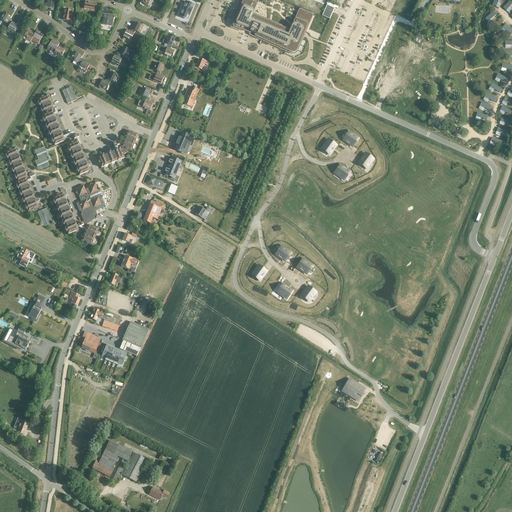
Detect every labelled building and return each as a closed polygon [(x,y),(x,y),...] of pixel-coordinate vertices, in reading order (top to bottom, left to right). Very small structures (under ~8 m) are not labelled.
[(53,8),(54,0),(51,0),(50,0),(47,0),(47,3),(45,3),(45,7),(53,8)] [(196,1),(193,0),(190,0),(189,5),(188,5),(189,2),(183,0),(182,0),(179,8),(181,9),(178,17),(179,17),(178,19),(185,22),(185,20),(186,21),(189,14),(190,14),(196,1)] [(230,26),(230,27),(231,27),(231,28),(233,28),(241,31),(242,31),(243,31),(244,31),(244,30),(249,32),(249,33),(249,34),(249,35),(250,35),(262,40),(269,44),(291,54),(292,54),(293,54),(294,54),(295,54),(295,53),(296,53),(296,52),(297,52),(302,40),(302,39),(302,38),(302,37),(301,37),(303,31),(304,32),(305,32),(305,31),(306,31),(306,30),(306,29),(307,29),(313,15),(311,14),(311,12),(300,8),(300,10),(299,9),(297,15),(298,15),(296,19),(299,21),(298,24),(295,23),(293,27),(294,28),(292,33),(267,22),(267,23),(251,16),(250,15),(252,12),(254,7),(256,0),(241,0),(240,4),(242,5),(241,8),(240,8),(239,8),(239,9),(238,9),(231,23),(230,24),(230,25),(230,26)] [(511,1),(510,0),(503,8),(506,11),(511,4),(511,1)] [(94,10),(95,4),(95,3),(86,1),(86,5),(85,5),(84,9),(88,10),(88,8),(94,10)] [(64,9),(62,17),(62,20),(70,22),(72,11),(64,9)] [(0,20),(8,24),(10,21),(9,20),(11,17),(4,13),(3,12),(1,16),(2,17),(1,18),(2,18),(0,20)] [(494,12),(485,19),(488,22),(496,15),(494,12)] [(103,18),(102,25),(112,27),(114,17),(111,17),(111,16),(105,14),(104,18),(103,18)] [(10,25),(8,28),(6,31),(13,35),(19,26),(10,21),(8,24),(10,25)] [(135,22),(131,31),(134,32),(135,31),(142,34),(145,27),(143,26),(135,22)] [(88,34),(89,25),(86,24),(86,26),(82,25),(81,29),(80,29),(79,33),(88,34)] [(511,30),(505,25),(503,28),(511,35),(511,33),(511,30)] [(420,28),(414,41),(420,44),(422,40),(422,41),(423,40),(424,39),(424,38),(423,38),(424,35),(421,33),(423,29),(420,28)] [(31,40),(33,37),(35,33),(28,30),(24,36),(27,38),(25,40),(30,43),(31,40)] [(126,30),(123,37),(130,41),(134,32),(131,31),(130,32),(126,30)] [(35,33),(33,37),(31,40),(38,44),(43,35),(36,31),(35,33)] [(167,48),(167,47),(171,48),(174,39),(168,36),(166,40),(163,40),(162,43),(165,44),(164,47),(167,48)] [(58,46),(59,44),(52,40),(47,49),(54,53),(58,46)] [(65,50),(58,46),(54,53),(53,54),(59,57),(60,56),(61,57),(65,50)] [(123,47),(119,56),(122,57),(123,56),(129,59),(131,56),(128,54),(130,50),(123,47)] [(167,47),(167,48),(164,55),(171,58),(174,51),(170,49),(171,48),(167,47)] [(81,56),(75,53),(73,52),(70,57),(72,58),(71,60),(79,64),(81,61),(79,60),(81,56)] [(122,57),(119,56),(118,57),(114,55),(111,62),(118,65),(122,57)] [(209,63),(206,62),(199,59),(198,61),(197,60),(194,68),(199,70),(199,69),(201,70),(204,64),(208,66),(209,63)] [(81,61),(79,64),(80,65),(77,71),(80,72),(81,70),(85,72),(89,66),(81,61)] [(157,63),(154,70),(157,72),(156,73),(160,74),(164,65),(157,63)] [(111,72),(107,81),(110,82),(111,81),(114,82),(118,75),(112,73),(113,71),(111,69),(109,72),(111,72)] [(150,74),(148,79),(153,81),(161,84),(163,77),(159,76),(160,74),(156,73),(155,76),(150,74)] [(498,74),(496,78),(506,83),(508,79),(498,74)] [(110,82),(107,81),(106,82),(102,80),(99,87),(106,90),(107,91),(109,87),(108,86),(110,82)] [(492,84),(490,87),(499,93),(501,89),(492,84)] [(188,89),(182,104),(193,108),(200,90),(191,86),(190,90),(188,89)] [(71,87),(62,91),(67,104),(76,100),(71,87)] [(146,98),(146,99),(149,101),(151,96),(152,96),(152,94),(153,92),(143,88),(140,95),(146,98)] [(486,94),(484,97),(494,102),(496,99),(486,94)] [(40,106),(41,107),(50,103),(46,95),(37,99),(38,101),(38,103),(38,105),(40,106)] [(511,101),(505,97),(503,101),(511,106),(511,101)] [(146,99),(144,103),(139,101),(137,106),(150,111),(153,104),(148,102),(149,101),(146,99)] [(53,111),(50,103),(41,107),(41,108),(40,110),(41,112),(43,113),(44,115),(53,111)] [(481,103),(480,106),(490,111),(492,107),(481,103)] [(511,111),(502,107),(500,110),(510,115),(511,111)] [(53,111),(44,115),(42,115),(43,118),(42,119),(43,121),(45,122),(45,123),(54,120),(51,112),(53,111)] [(502,118),(500,121),(510,126),(511,122),(502,118)] [(48,129),(48,130),(57,127),(54,120),(45,123),(46,125),(45,126),(46,128),(48,129)] [(51,136),(51,137),(60,133),(57,127),(48,130),(49,131),(48,133),(49,135),(51,136)] [(125,139),(134,143),(135,142),(137,141),(137,139),(137,137),(138,135),(129,131),(125,139)] [(63,141),(60,133),(51,137),(52,138),(51,140),(52,142),(53,143),(54,145),(63,141)] [(177,145),(175,149),(181,152),(183,153),(187,144),(191,145),(194,138),(188,136),(182,133),(180,138),(179,137),(176,145),(177,145)] [(348,133),(344,139),(353,146),(358,140),(348,133)] [(134,144),(134,143),(125,139),(122,149),(126,153),(128,150),(131,151),(132,149),(134,148),(135,146),(134,144)] [(329,140),(322,150),(328,154),(335,145),(329,140)] [(70,152),(70,153),(79,150),(76,142),(67,145),(68,148),(67,149),(68,151),(70,152)] [(44,147),(34,151),(38,160),(35,161),(39,170),(49,166),(46,157),(48,156),(44,147)] [(8,160),(17,156),(14,148),(5,152),(6,154),(5,156),(6,158),(8,159),(8,160)] [(126,153),(122,149),(112,153),(116,162),(117,161),(119,162),(121,161),(122,159),(124,158),(122,155),(126,153)] [(73,159),(73,160),(82,156),(79,150),(70,153),(71,154),(70,156),(71,158),(73,159)] [(115,162),(116,162),(112,153),(105,155),(109,164),(110,164),(112,165),(114,164),(115,162)] [(364,157),(359,163),(365,168),(372,159),(365,154),(363,157),(364,157)] [(109,164),(105,155),(97,159),(101,168),(103,167),(105,167),(107,167),(108,165),(109,164)] [(20,163),(17,156),(8,160),(9,161),(8,163),(9,165),(11,165),(11,167),(20,163)] [(85,163),(82,156),(73,160),(74,161),(73,163),(74,165),(76,166),(76,167),(85,163)] [(166,172),(165,175),(171,177),(174,178),(181,162),(178,161),(172,158),(171,161),(170,160),(168,163),(169,163),(167,169),(166,169),(165,172),(166,172)] [(20,163),(11,167),(12,168),(11,170),(12,172),(14,172),(14,174),(23,170),(20,163)] [(88,171),(85,163),(76,167),(77,168),(76,170),(77,172),(79,173),(79,175),(88,171)] [(340,166),(335,172),(344,179),(349,172),(346,170),(346,171),(340,166)] [(27,178),(23,170),(14,174),(15,175),(14,176),(15,179),(17,179),(17,181),(18,181),(25,178),(25,179),(27,178)] [(149,177),(146,183),(152,185),(153,184),(155,185),(159,187),(162,181),(157,180),(149,177)] [(28,186),(25,179),(25,178),(18,181),(17,181),(16,182),(17,184),(16,186),(17,188),(18,189),(19,190),(28,186)] [(84,185),(75,189),(76,191),(75,194),(78,194),(79,197),(81,196),(83,201),(78,203),(79,204),(76,205),(79,211),(80,212),(82,211),(83,213),(81,213),(81,215),(84,224),(86,224),(91,222),(92,221),(94,220),(93,220),(96,219),(95,218),(96,216),(97,216),(96,214),(95,212),(96,211),(105,207),(100,194),(99,194),(98,192),(99,191),(98,189),(99,187),(96,186),(95,183),(93,184),(90,183),(89,186),(87,187),(88,188),(85,189),(84,185)] [(28,186),(19,190),(19,191),(19,193),(20,195),(21,196),(22,197),(31,193),(28,186)] [(34,200),(31,193),(22,197),(22,198),(22,200),(23,202),(24,203),(25,204),(34,200)] [(55,204),(56,206),(65,202),(62,194),(53,198),(53,200),(53,202),(54,204),(55,204)] [(34,200),(25,204),(25,205),(25,207),(25,209),(27,210),(28,212),(37,208),(34,200)] [(151,201),(143,221),(150,223),(151,220),(153,220),(153,218),(157,220),(161,209),(163,210),(165,205),(156,201),(155,203),(151,201)] [(68,209),(65,202),(56,206),(56,207),(56,208),(57,211),(58,211),(59,212),(68,209)] [(205,210),(207,206),(204,204),(201,208),(198,206),(194,213),(201,217),(205,210)] [(47,208),(37,212),(43,227),(53,223),(47,208)] [(71,216),(68,209),(59,212),(59,214),(59,215),(59,217),(61,218),(62,219),(71,216)] [(74,223),(71,216),(62,219),(62,221),(61,222),(62,224),(64,225),(65,226),(74,223)] [(77,231),(74,223),(65,226),(65,228),(64,229),(65,231),(67,232),(68,234),(77,231)] [(89,225),(86,233),(95,237),(95,236),(97,235),(98,233),(97,231),(98,229),(89,225)] [(95,237),(86,233),(82,241),(91,245),(92,243),(94,242),(95,240),(94,238),(95,237)] [(129,242),(131,243),(133,240),(130,239),(131,236),(129,235),(127,233),(126,234),(125,233),(123,240),(122,242),(124,243),(125,241),(129,242)] [(281,248),(276,254),(285,260),(290,254),(281,248)] [(23,249),(18,257),(22,259),(20,262),(20,263),(19,265),(25,268),(27,266),(29,262),(30,263),(35,255),(23,249)] [(134,256),(133,259),(125,255),(121,266),(128,269),(130,264),(136,266),(138,261),(137,261),(138,258),(134,256)] [(302,260),(298,267),(307,273),(311,267),(302,260)] [(259,266),(253,276),(259,280),(263,274),(264,274),(266,271),(259,266)] [(112,274),(108,283),(114,285),(116,281),(120,283),(122,278),(112,274)] [(282,285),(278,291),(287,298),(292,291),(289,289),(288,290),(282,285)] [(306,290),(302,296),(308,301),(315,292),(308,287),(306,290)] [(78,306),(80,299),(76,297),(77,294),(71,292),(68,299),(72,300),(71,303),(78,306)] [(32,320),(36,322),(38,317),(41,309),(39,308),(40,306),(41,306),(44,299),(39,296),(35,303),(36,303),(34,306),(28,316),(33,319),(32,320)] [(93,312),(90,318),(96,321),(98,317),(102,318),(102,320),(104,320),(102,326),(117,331),(121,320),(104,315),(104,313),(94,309),(93,312)] [(122,341),(123,341),(140,349),(149,330),(130,322),(122,341)] [(13,331),(7,342),(14,346),(15,347),(17,348),(18,347),(18,346),(26,350),(30,342),(31,340),(32,337),(24,332),(26,329),(20,326),(18,329),(19,330),(19,331),(21,332),(20,334),(15,332),(13,331)] [(99,346),(98,346),(99,342),(93,340),(92,343),(90,342),(92,338),(94,338),(95,336),(85,332),(82,338),(85,339),(82,348),(89,351),(88,352),(94,355),(96,349),(97,350),(99,346)] [(140,349),(123,341),(119,349),(137,356),(140,349)] [(117,365),(117,364),(122,365),(127,354),(106,345),(101,357),(107,359),(107,361),(117,365)] [(346,383),(342,391),(352,397),(359,401),(364,393),(366,390),(359,386),(349,380),(346,383)] [(26,429),(28,423),(22,420),(21,425),(18,424),(15,432),(17,432),(17,433),(19,434),(20,433),(24,435),(26,429)] [(97,459),(92,468),(109,477),(114,468),(112,468),(117,456),(123,459),(113,479),(118,481),(132,452),(110,441),(100,461),(97,459)] [(136,482),(148,460),(133,453),(122,475),(136,482)] [(163,492),(153,487),(149,495),(160,500),(162,496),(166,498),(169,493),(164,491),(163,492)]
